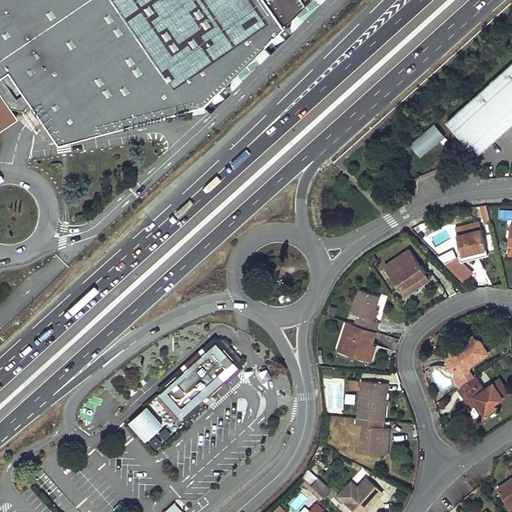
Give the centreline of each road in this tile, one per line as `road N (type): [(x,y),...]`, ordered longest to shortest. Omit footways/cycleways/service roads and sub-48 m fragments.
road 1 (primary): [(18,416),(329,140)]
road 2 (primary): [(417,0),(163,230)]
road 3 (motorway): [(386,0),(163,230)]
road 4 (residential): [(511,301),(478,297),(444,311),(409,343),(443,483)]
road 5 (primary): [(18,416),(160,325),(241,298)]
road 6 (primary): [(163,230),(0,375)]
road 7 (primary): [(329,140),(477,0)]
road 8 (tertiary): [(367,234),(432,202),(511,188)]
road 9 (tertiary): [(236,511),(291,458),(306,422),(305,396)]
road 10 (tertiary): [(307,239),(283,229),(248,241),(235,263),(241,298)]
